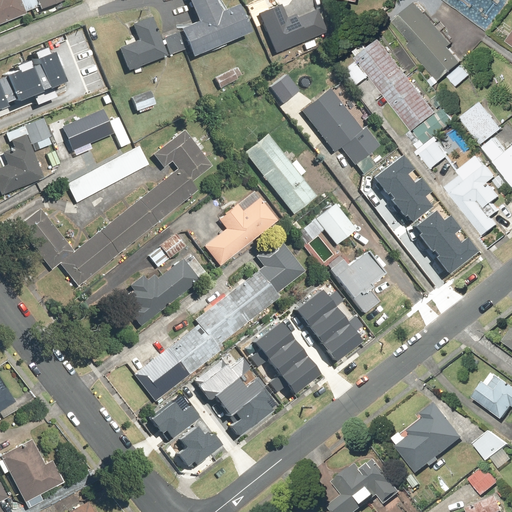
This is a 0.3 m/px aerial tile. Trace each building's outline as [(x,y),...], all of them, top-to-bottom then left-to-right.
[(0,0),(0,23),(27,13),(22,0),(0,0)] [(219,0),(192,0),(201,19),(183,27),(195,56),(242,35),(230,7),(224,10),(219,0)] [(410,44),(406,47),(433,77),(426,82),(432,88),(446,76),(456,87),(472,73),(449,47),(452,45),(415,3),(392,23),(410,44)] [(279,6),(256,15),(271,55),(322,36),(313,12),(294,20),(292,15),(283,19),(279,6)] [(130,70),(170,54),(154,14),(135,22),(142,38),(121,46),(130,70)] [(366,49),(363,44),(352,52),(355,57),(353,59),(356,62),(339,75),(351,90),(368,77),(412,133),(413,132),(424,146),(453,124),(446,115),(440,119),(378,39),(366,49)] [(0,105),(31,92),(35,103),(57,94),(53,85),(64,81),(50,48),(44,50),(42,45),(30,50),(35,62),(28,65),(25,59),(14,64),(15,68),(0,74),(0,105)] [(154,89),(132,98),(137,111),(159,102),(154,89)] [(325,89),(297,111),(331,154),(338,148),(361,177),(374,167),(371,163),(377,158),(371,151),(377,145),(362,127),(358,130),(325,89)] [(481,102),(460,118),(480,146),(502,130),(481,102)] [(105,108),(64,125),(74,150),(115,133),(105,108)] [(0,167),(0,184),(3,192),(44,176),(32,144),(53,136),(46,118),(6,132),(10,142),(13,141),(16,148),(0,153),(0,160),(2,166),(0,167)] [(75,251),(42,208),(19,226),(53,269),(61,262),(80,286),(199,188),(193,181),(214,164),(186,128),(154,153),(165,167),(173,161),(180,170),(75,251)] [(268,133),(245,151),(295,214),(319,196),(303,176),(307,172),(297,159),(292,163),(268,133)] [(64,136),(54,141),(64,160),(74,155),(64,136)] [(511,144),(507,150),(495,138),(482,150),(511,185),(511,144)] [(436,143),(419,155),(429,169),(446,157),(436,143)] [(78,202),(150,164),(140,145),(68,183),(78,202)] [(459,176),(443,188),(482,237),(496,226),(490,218),(498,212),(491,203),(499,197),(488,183),(494,177),(476,155),(455,172),(459,176)] [(377,178),(388,193),(391,191),(396,198),(392,200),(405,217),(407,215),(413,223),(434,206),(427,197),(433,192),(422,177),(416,182),(410,174),(415,170),(404,156),(377,178)] [(60,166),(54,159),(43,169),(49,176),(60,166)] [(222,265),(279,219),(261,197),(244,211),(238,203),(219,219),(227,229),(207,245),(222,265)] [(336,201),(315,216),(337,245),(358,230),(336,201)] [(440,256),(438,257),(450,272),(477,251),(467,237),(462,241),(456,233),(461,229),(450,214),(443,219),(436,210),(415,226),(421,234),(419,235),(432,252),(435,249),(440,256)] [(159,267),(187,245),(176,232),(149,254),(159,267)] [(260,257),(266,263),(198,319),(201,323),(137,375),(158,400),(222,348),(221,346),(281,297),(278,293),(307,270),(281,239),(260,257)] [(388,271),(370,249),(351,264),(346,258),(330,271),(363,314),(381,300),(372,289),(376,285),(374,282),(388,271)] [(201,279),(200,277),(207,271),(195,256),(188,261),(185,257),(160,277),(156,272),(148,278),(145,274),(131,285),(135,290),(127,296),(134,306),(129,310),(142,326),(201,279)] [(320,288),(293,308),(306,325),(333,305),(320,288)] [(333,305),(306,325),(319,342),(346,322),(333,305)] [(278,319),(252,339),(265,356),(291,336),(278,319)] [(346,322),(319,342),(333,359),(359,339),(346,322)] [(511,327),(501,344),(511,351),(511,327)] [(291,336),(265,356),(278,373),(304,353),(291,336)] [(304,353),(278,373),(291,390),(317,370),(304,353)] [(220,357),(190,379),(203,397),(248,363),(242,355),(226,366),(220,357)] [(511,387),(492,372),(471,399),(500,421),(511,407),(511,408),(511,387)] [(234,376),(212,393),(226,412),(232,407),(263,385),(265,383),(257,373),(241,385),(234,376)] [(0,409),(16,400),(7,386),(2,389),(0,385),(0,409)] [(263,385),(232,407),(238,416),(228,423),(235,433),(276,402),(263,385)] [(170,400),(148,417),(160,431),(161,430),(167,438),(197,415),(188,404),(179,412),(170,400)] [(420,415),(424,419),(407,432),(410,437),(405,441),(400,434),(390,442),(415,474),(426,465),(429,468),(438,461),(435,458),(459,439),(451,429),(454,426),(435,403),(420,415)] [(182,445),(174,451),(184,465),(192,459),(193,461),(220,442),(211,429),(207,432),(204,428),(200,431),(193,423),(175,436),(182,445)] [(506,447),(488,433),(472,446),(486,462),(489,459),(498,470),(510,461),(501,451),(506,447)] [(34,437),(2,453),(29,507),(44,499),(41,492),(65,480),(54,457),(46,461),(34,437)] [(360,471),(354,464),(330,483),(340,495),(324,509),(326,511),(355,511),(374,496),(383,507),(399,494),(372,462),(360,471)] [(497,484),(484,468),(468,480),(481,497),(497,484)] [(421,486),(412,474),(404,480),(414,491),(421,486)] [(450,489),(439,476),(430,484),(441,497),(450,489)] [(0,511),(4,511),(0,502),(0,499),(9,495),(0,478),(0,511)] [(97,511),(91,499),(66,511),(97,511)] [(499,511),(494,499),(465,511),(499,511)]
